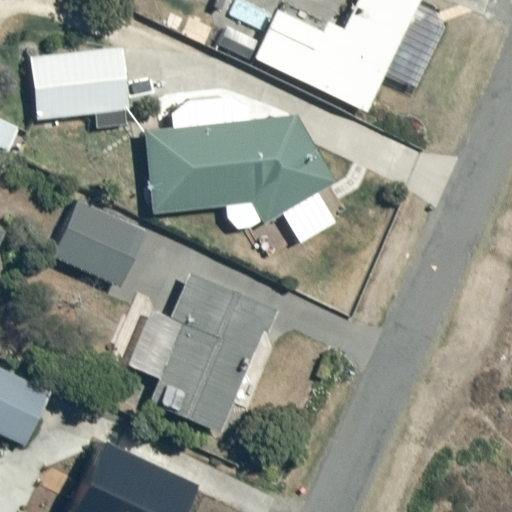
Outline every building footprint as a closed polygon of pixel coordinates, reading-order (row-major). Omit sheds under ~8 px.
[(355,0),(344,25),(295,2),(294,5),(285,0),(258,57),(372,111),(424,0),(355,0)] [(132,108),(125,43),(33,53),(40,118),(132,108)] [(260,227),(263,225),(341,179),(302,113),(146,131),(156,216),(223,208),(224,211),(225,214),(227,217),(229,220),(231,222),(234,225),(237,226),(240,228),(243,229),(246,229),(250,229),(253,229),(256,228),(260,227)] [(123,286),(139,251),(141,245),(142,245),(149,228),(75,194),(49,252),(123,286)] [(219,427),(272,303),(187,268),(167,317),(147,308),(126,361),(158,374),(148,398),(219,427)] [(54,388),(0,364),(0,431),(29,445),(54,388)] [(152,511),(167,474),(88,444),(62,511),(152,511)]
